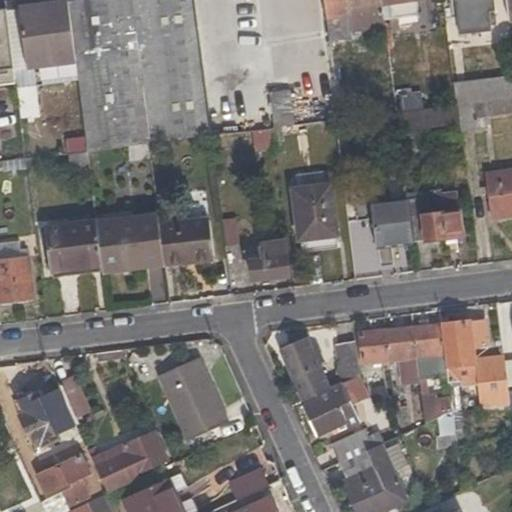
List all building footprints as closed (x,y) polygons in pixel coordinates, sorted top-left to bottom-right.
[(82,0),(68,2),(76,63),(87,153),(142,146),(151,145),(212,136),(194,0),(82,0)] [(311,18),(308,0),(277,0),(280,22),(311,18)] [(351,31),(384,27),(381,4),(380,0),(323,0),(326,19),(349,16),(351,31)] [(380,0),(381,4),(391,3),(392,14),(418,11),(416,0),(380,0)] [(454,0),(456,15),(495,10),(493,0),(454,0)] [(18,8),(26,68),(76,63),(68,2),(18,8)] [(6,9),(0,10),(0,85),(16,83),(6,9)] [(351,31),(349,16),(326,19),(329,42),(351,40),(351,31)] [(35,86),(16,87),(20,118),(39,116),(35,86)] [(511,86),(490,89),(492,102),(511,99),(511,86)] [(296,127),(291,89),(268,93),(272,130),(282,129),(296,127)] [(423,108),(421,93),(399,96),(401,110),(423,108)] [(511,99),(492,102),(458,107),(461,132),(488,129),(487,118),(511,114),(511,99)] [(300,108),(302,126),(325,123),(323,105),(300,108)] [(453,124),(454,132),(461,132),(458,107),(396,114),(398,135),(426,131),(426,127),(453,124)] [(282,129),(272,130),(275,155),(286,152),(282,129)] [(491,165),(488,144),(475,147),(478,167),(491,165)] [(144,161),(152,160),(151,145),(142,146),(144,161)] [(89,165),(87,153),(70,155),(71,167),(89,165)] [(511,171),(486,175),(491,218),(511,215),(511,171)] [(325,186),(323,172),(296,175),(297,189),(292,190),(299,240),(337,235),(331,186),(325,186)] [(406,197),(406,201),(412,242),(462,236),(456,195),(422,200),(422,195),(406,197)] [(371,206),(376,246),(412,242),(406,201),(371,206)] [(102,266),(103,275),(165,266),(160,225),(159,214),(96,222),(102,266)] [(214,260),(209,219),(160,225),(165,266),(214,260)] [(47,227),(52,273),(102,266),(96,222),(47,227)] [(20,249),(19,241),(0,244),(0,305),(33,301),(27,250),(20,249)] [(261,244),(263,259),(250,261),(253,282),(290,277),(285,242),(261,244)] [(447,371),(448,377),(448,383),(461,381),(459,367),(475,365),(474,349),(489,346),(485,321),(441,326),(447,371)] [(441,323),(414,327),(420,374),(433,373),(447,371),(441,326),(441,323)] [(399,369),(401,385),(420,384),(420,374),(414,327),(385,330),(389,361),(398,360),(399,369)] [(390,370),(389,361),(385,330),(358,334),(361,364),(381,362),(382,371),(390,370)] [(307,338),(279,350),(302,401),(330,388),(319,364),(326,362),(320,349),(313,352),(307,338)] [(356,377),(360,375),(356,342),(335,346),(340,383),(343,382),(356,377)] [(497,401),(498,405),(510,403),(507,377),(505,363),(499,363),(498,356),(477,358),(483,402),(497,401)] [(228,422),(200,359),(158,377),(187,440),(228,422)] [(390,370),(399,369),(398,360),(389,361),(390,370)] [(86,407),(69,370),(54,378),(70,413),(86,407)] [(353,405),(366,400),(356,377),(343,382),(353,405)] [(461,381),(448,383),(450,395),(463,393),(461,381)] [(343,382),(340,383),(330,388),(331,391),(303,404),(317,436),(345,424),(346,428),(360,422),(353,405),(343,382)] [(421,390),(425,423),(438,418),(435,394),(428,395),(427,391),(421,390)] [(401,401),(394,401),(398,424),(409,423),(407,407),(401,407),(401,401)] [(438,418),(440,438),(455,436),(452,412),(438,418)] [(366,430),(331,445),(339,464),(370,449),(367,436),(366,430)] [(90,474),(71,431),(51,441),(62,465),(37,476),(46,494),(59,488),(68,508),(92,497),(83,477),(90,474)] [(112,450),(115,457),(95,466),(106,491),(138,478),(137,475),(169,461),(156,431),(112,450)] [(384,443),(379,431),(367,436),(370,449),(384,443)] [(0,454),(16,447),(11,437),(0,442),(0,454)] [(397,437),(384,443),(370,449),(339,464),(349,486),(344,488),(354,511),(385,511),(409,502),(395,471),(408,465),(397,437)] [(237,500),(270,485),(262,467),(229,482),(237,500)] [(183,511),(168,477),(123,498),(129,511),(183,511)] [(111,511),(104,495),(66,511),(111,511)] [(213,511),(212,511),(274,511),(268,497),(235,511),(213,511)]
